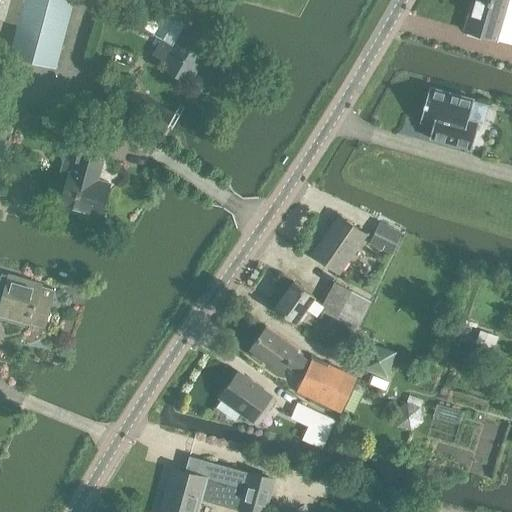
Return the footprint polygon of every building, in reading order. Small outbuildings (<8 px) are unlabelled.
[(24,0),(9,55),(56,67),(73,0),(24,0)] [(473,0),(465,31),(497,39),(507,0),(473,0)] [(175,18),(161,41),(153,54),(164,60),(161,66),(189,83),(213,41),(186,25),(191,17),(170,4),(165,12),(175,18)] [(429,87),(420,121),(434,125),(433,127),(437,128),(434,139),(471,149),(478,123),(468,120),(474,100),(429,87)] [(93,139),(72,133),(66,156),(65,156),(52,202),(62,205),(61,207),(100,218),(110,183),(98,180),(103,163),(88,159),(93,139)] [(340,216),(313,255),(339,272),(365,234),(340,216)] [(392,254),(403,233),(381,223),(370,244),(392,254)] [(0,314),(44,327),(52,299),(38,295),(41,286),(1,274),(0,276),(0,296),(3,297),(0,309),(0,314)] [(367,278),(362,287),(371,292),(376,282),(367,278)] [(295,322),(305,309),(316,317),(319,311),(354,329),(369,301),(334,282),(321,305),(312,298),(313,297),(293,283),(275,308),(295,322)] [(282,371),(287,364),(304,377),(297,392),(341,413),(357,378),(313,357),(311,362),(296,351),(298,349),(266,327),(250,349),(282,371)] [(371,344),(363,369),(388,378),(397,353),(371,344)] [(239,372),(221,398),(254,422),(272,396),(239,372)] [(407,401),(396,410),(397,426),(412,431),(424,422),(421,406),(407,401)] [(329,417),(297,403),(290,418),(322,432),(329,417)] [(438,404),(434,416),(460,424),(463,412),(438,404)] [(173,469),(161,511),(198,511),(203,497),(242,507),(241,511),(245,511),(265,511),(274,478),(251,472),(251,473),(190,457),(186,473),(173,469)]
